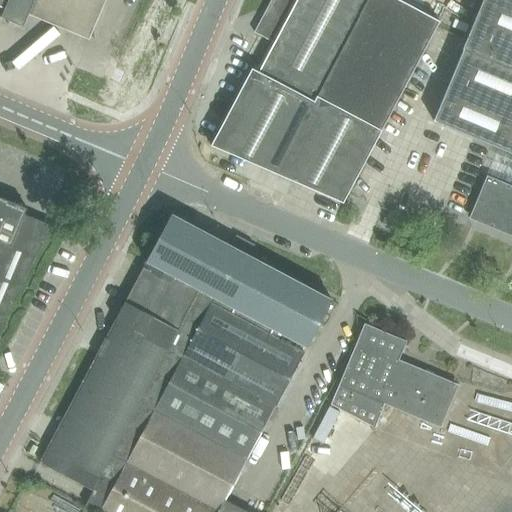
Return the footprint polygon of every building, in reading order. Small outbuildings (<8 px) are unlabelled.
[(0,0),(0,6),(5,8),(0,19),(24,29),(29,17),(89,40),(105,0),(0,0)] [(273,44),(260,68),(381,131),(439,22),(397,0),(270,0),(253,33),(273,44)] [(433,122),(511,154),(511,0),(482,0),(462,50),(433,122)] [(381,131),(260,68),(257,73),(250,70),(210,146),(317,192),(342,203),(381,131)] [(511,186),(495,180),(487,177),(470,219),(495,229),(511,236),(511,186)] [(0,325),(52,227),(25,216),(27,210),(0,198),(0,325)] [(132,289),(123,306),(51,442),(40,463),(94,492),(86,507),(95,511),(246,511),(225,501),(331,300),(225,244),(171,215),(146,263),(143,268),(132,289)] [(363,324),(355,343),(338,385),(329,406),(372,427),(382,403),(440,428),(457,385),(397,360),(405,342),(363,324)]
